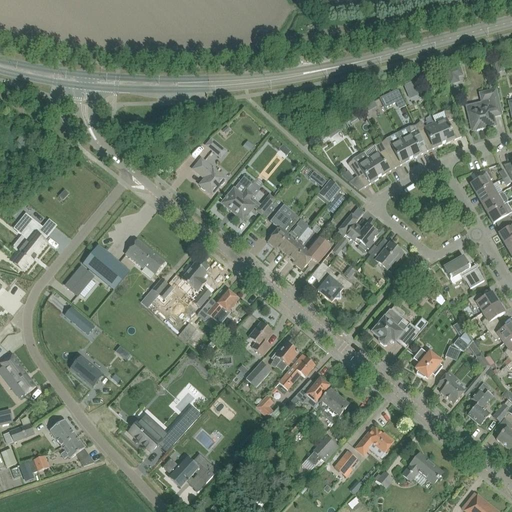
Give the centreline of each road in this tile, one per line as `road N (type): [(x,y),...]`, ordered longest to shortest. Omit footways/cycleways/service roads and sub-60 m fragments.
road 1 (unclassified): [(511,486),(133,173)]
road 2 (residential): [(163,511),(74,412),(35,355),(25,321),(39,283),(133,173)]
road 3 (tertiary): [(332,67),(206,77),(85,73)]
road 4 (tertiary): [(93,86),(246,86),(332,67)]
road 5 (residential): [(479,231),(434,255),(380,213),(383,196),(441,163)]
road 6 (tertiary): [(332,67),(511,21)]
